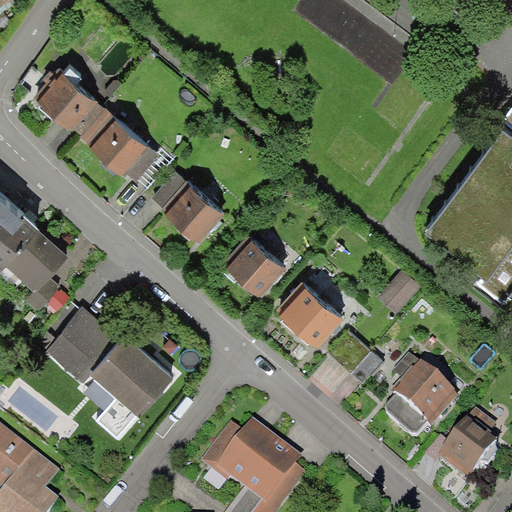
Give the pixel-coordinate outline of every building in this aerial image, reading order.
[(0,0),(0,8),(10,0),(0,0)] [(57,68),(32,97),(75,136),(100,107),(57,68)] [(474,276),(511,304),(511,94),(419,218),(482,266),(474,276)] [(100,107),(75,136),(127,182),(152,154),(100,107)] [(0,176),(0,256),(2,258),(4,257),(37,218),(42,213),(0,176)] [(177,176),(154,203),(202,245),(225,218),(177,176)] [(70,247),(37,218),(4,257),(37,285),(49,272),(70,247)] [(246,238),(222,265),(256,295),(280,268),(246,238)] [(403,266),(380,293),(397,308),(421,281),(403,266)] [(49,272),(37,285),(27,295),(39,306),(44,301),(59,283),(60,283),(49,272)] [(298,280),(273,307),(312,342),(337,315),(298,280)] [(70,293),(59,283),(44,301),(55,311),(70,293)] [(84,379),(91,367),(134,404),(118,413),(107,427),(127,442),(157,404),(151,399),(176,368),(126,327),(121,333),(83,303),(46,347),(84,379)] [(349,326),(329,349),(365,380),(385,356),(349,326)] [(422,360),(395,391),(398,393),(385,409),(414,434),(429,418),(434,422),(459,393),(422,360)] [(470,416),(441,453),(472,477),(500,439),(470,416)] [(244,430),(231,421),(201,459),(230,481),(234,477),(247,487),(227,511),(274,511),(306,471),(298,464),(304,456),(291,446),(262,424),(253,417),(244,430)] [(62,472),(35,452),(0,425),(0,484),(6,489),(0,496),(0,511),(54,511),(60,505),(45,494),(62,472)]
